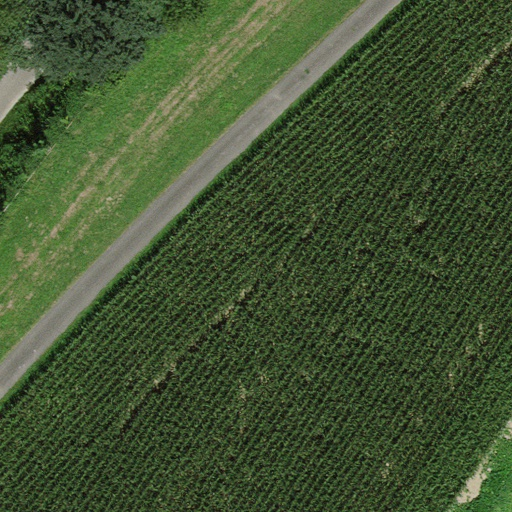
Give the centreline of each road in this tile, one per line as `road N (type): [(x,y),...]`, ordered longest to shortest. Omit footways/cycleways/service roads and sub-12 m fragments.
road 1 (unclassified): [(388,0),(0,378)]
road 2 (residential): [(0,91),(86,0)]
